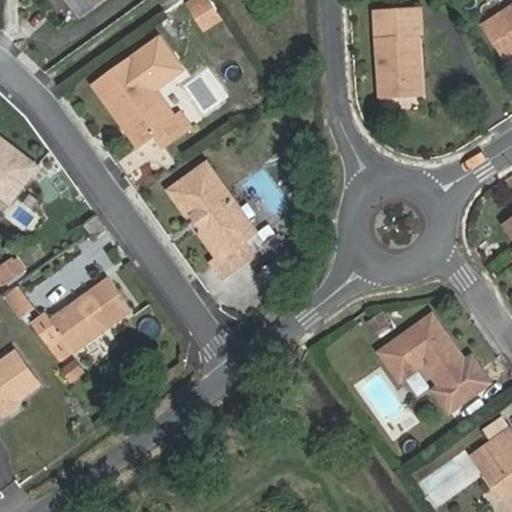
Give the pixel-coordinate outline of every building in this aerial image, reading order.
[(66,0),(80,18),(105,0),(66,0)] [(188,0),(206,30),(228,18),(217,0),(188,0)] [(511,3),(483,22),(508,63),(511,59),(511,3)] [(423,69),(420,31),(423,31),(421,7),(377,8),(381,95),(420,93),(419,69),(423,69)] [(92,87),(136,148),(152,136),(172,122),(129,62),(92,87)] [(0,194),(13,203),(39,165),(0,135),(0,194)] [(205,235),(222,259),(216,264),(226,278),(256,255),(246,242),(260,233),(210,162),(172,188),(190,214),(199,215),(202,214),(211,224),(207,227),(205,235)] [(95,240),(109,230),(99,215),(86,225),(95,240)] [(111,278),(52,320),(47,313),(33,323),(51,348),(65,338),(76,355),(135,311),(111,278)] [(434,387),(451,411),(493,381),(474,355),(467,360),(434,313),(381,351),(401,378),(425,361),(441,382),(434,387)] [(43,387),(17,351),(0,363),(0,420),(7,415),(6,413),(6,407),(11,403),(19,406),(43,387)] [(487,429),(496,442),(511,430),(504,417),(487,429)] [(511,430),(496,442),(475,457),(511,508),(511,430)] [(467,448),(421,480),(438,504),(484,472),(467,448)]
